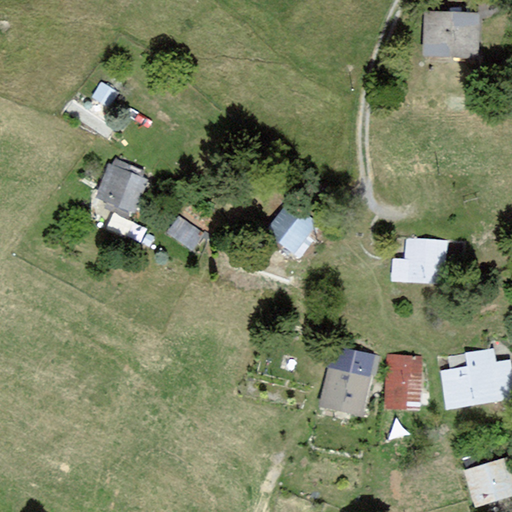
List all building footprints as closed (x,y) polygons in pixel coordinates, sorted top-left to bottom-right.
[(466,15),(414,15),(413,57),(466,58),(466,15)] [(139,174),(110,160),(106,167),(103,166),(88,200),(124,217),(140,184),(135,181),(139,174)] [(313,232),(283,205),(258,233),(287,260),(313,232)] [(199,237),(173,218),(160,235),(187,254),(199,237)] [(456,286),(457,242),(397,240),(396,260),(382,259),(381,284),(456,286)] [(355,420),(372,360),(332,349),(315,408),(355,420)] [(487,366),(485,353),(456,355),(457,371),(433,373),(437,411),(506,404),(502,365),(487,366)] [(417,361),(381,358),(377,411),(413,414),(417,361)] [(506,498),(496,462),(453,473),(463,510),(506,498)]
